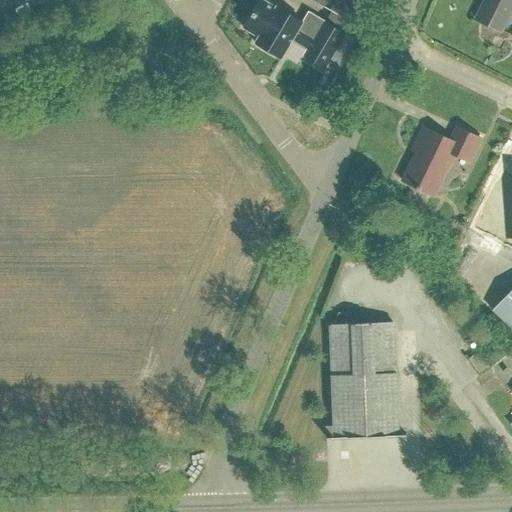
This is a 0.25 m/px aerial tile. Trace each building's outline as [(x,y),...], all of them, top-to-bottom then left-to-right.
[(276,8),(262,0),(260,0),(244,28),(259,37),(255,43),(281,58),(292,40),(306,49),(302,56),(324,68),(344,34),(323,21),(312,40),(297,32),(303,22),(277,6),(276,8)] [(354,24),(367,2),(363,0),(337,0),(331,11),(354,24)] [(502,31),(511,10),(511,0),(485,0),(476,18),(502,31)] [(469,163),(481,139),(457,127),(450,141),(423,127),(412,150),(416,152),(402,181),(433,196),(454,155),(469,163)] [(511,323),(511,291),(496,309),(511,323)] [(335,426),(397,423),(393,322),(331,324),(335,426)] [(489,367),(477,352),(468,359),(480,374),(489,367)]
